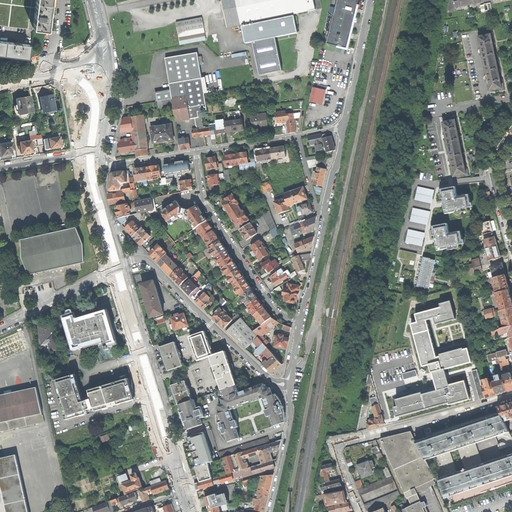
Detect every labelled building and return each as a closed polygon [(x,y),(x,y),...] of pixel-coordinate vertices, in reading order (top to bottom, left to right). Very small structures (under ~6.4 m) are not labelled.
[(0,0),(0,25),(33,30),(33,28),(36,0),(0,0)] [(36,0),(33,28),(48,29),(50,15),(51,0),(36,0)] [(221,0),(227,28),(242,25),(236,0),(221,0)] [(236,0),(242,25),(246,44),(253,42),(260,76),(283,71),(276,38),(298,33),(294,14),(316,10),(313,0),(236,0)] [(338,0),(327,43),(347,48),(353,22),(358,0),(338,0)] [(481,3),(483,2),(482,0),(455,0),(456,4),(453,4),(454,8),(457,8),(457,7),(481,2),(481,3)] [(178,29),(179,38),(187,36),(186,31),(204,28),(202,18),(176,22),(177,24),(178,29)] [(206,40),(204,28),(186,31),(187,36),(179,38),(180,45),(202,41),(206,40)] [(490,35),(479,37),(481,50),(487,77),(490,90),(501,88),(502,90),(505,90),(504,83),(501,83),(492,40),(494,39),(493,32),(490,33),(490,35)] [(17,57),(29,58),(31,45),(7,42),(5,56),(17,57)] [(173,102),(176,120),(195,117),(202,116),(207,115),(197,53),(166,58),(171,87),(171,91),(173,99),(163,101),(164,104),(173,102)] [(313,87),(310,101),(323,104),(326,90),(313,87)] [(158,101),(163,101),(173,99),(171,91),(157,93),(158,101)] [(48,111),(55,110),(52,95),(46,97),(41,98),(42,103),(41,103),(42,108),(43,108),(43,112),(48,111)] [(28,113),(33,112),(30,97),(22,99),(16,100),(17,105),(14,106),(16,118),(24,116),(24,117),(29,116),(28,113)] [(237,131),(244,130),(243,119),(242,119),(239,120),(238,111),(228,112),(229,121),(225,122),(226,132),(237,131)] [(292,132),(296,132),(294,118),(300,117),(300,113),(294,114),(294,113),(286,114),(285,111),(276,112),(278,123),(287,121),(287,124),(288,128),(289,133),(292,132)] [(261,128),(268,127),(267,114),(251,116),(253,129),(261,128)] [(137,157),(148,156),(145,124),(144,119),(144,115),(124,118),(121,132),(133,129),(134,138),(128,139),(128,143),(119,144),(119,148),(120,153),(136,151),(137,157)] [(197,126),(203,125),(202,116),(195,117),(196,126),(197,126)] [(219,134),(226,132),(225,122),(224,120),(216,121),(216,123),(209,124),(210,128),(211,135),(211,137),(212,140),(216,140),(215,134),(219,134)] [(455,120),(443,122),(446,137),(452,163),(454,176),(465,174),(466,174),(465,169),(456,124),(455,120)] [(171,141),(174,141),(172,126),(167,127),(167,125),(161,126),(164,142),(171,141)] [(156,143),(164,142),(161,126),(156,127),(156,128),(152,129),(154,144),(156,143)] [(201,137),(211,135),(210,128),(199,129),(197,129),(192,130),(194,138),(197,137),(199,137),(200,137),(201,137)] [(321,143),(323,142),(321,133),(309,136),(311,144),(311,145),(316,143),(321,143)] [(37,138),(38,146),(44,145),(45,150),(52,148),(61,147),(60,144),(64,143),(63,136),(43,140),(43,138),(37,139),(37,138)] [(311,144),(309,136),(302,137),(304,145),(311,144)] [(332,136),(327,137),(323,138),(327,152),(336,150),(334,143),(332,136)] [(20,149),(21,154),(27,153),(32,152),(32,147),(38,146),(37,138),(30,140),(30,141),(19,143),(20,146),(18,146),(19,149),(20,149)] [(187,149),(190,149),(189,138),(179,140),(180,150),(187,149)] [(4,157),(6,156),(12,155),(11,150),(13,150),(12,143),(7,143),(7,142),(0,143),(0,151),(1,157),(4,157)] [(273,159),(286,156),(285,146),(278,147),(271,148),(273,159)] [(258,161),(273,159),(271,148),(263,150),(257,151),(258,161)] [(238,154),(240,164),(247,163),(247,164),(249,164),(249,163),(247,152),(242,153),(238,154)] [(226,166),(240,164),(238,154),(231,155),(224,156),(226,166)] [(216,169),(218,169),(216,157),(211,158),(206,159),(208,169),(216,168),(216,169)] [(318,167),(325,169),(328,157),(320,159),(318,167)] [(310,168),(316,166),(315,159),(308,160),(310,168)] [(166,175),(190,172),(190,169),(189,169),(189,168),(188,168),(189,168),(189,167),(189,166),(189,165),(188,165),(187,161),(180,162),(180,163),(179,163),(175,164),(175,163),(169,164),(169,165),(168,165),(164,165),(166,175)] [(153,167),(146,168),(148,179),(154,178),(154,179),(159,179),(159,177),(162,177),(160,166),(153,167)] [(327,169),(325,169),(318,167),(317,172),(315,181),(314,184),(323,186),(325,178),(327,169)] [(141,168),(135,169),(137,182),(139,182),(139,180),(148,179),(146,168),(141,168)] [(116,190),(121,190),(122,184),(124,182),(127,182),(126,171),(114,172),(112,175),(111,182),(109,191),(112,191),(116,190)] [(219,174),(209,176),(210,180),(211,186),(220,184),(219,174)] [(192,179),(181,181),(181,183),(179,183),(180,184),(181,184),(182,191),(193,190),(193,185),(192,179)] [(272,184),(261,187),(263,193),(273,190),(272,184)] [(286,198),(305,191),(304,186),(300,188),(284,193),(286,198)] [(419,186),(416,199),(432,202),(435,190),(419,186)] [(444,203),(445,213),(457,211),(457,212),(470,210),(470,209),(472,209),(472,207),(474,206),(473,202),(471,203),(470,194),(459,196),(457,186),(441,189),(443,198),(444,198),(445,201),(443,202),(444,203)] [(126,201),(125,193),(124,191),(112,194),(109,194),(109,199),(110,204),(126,201)] [(278,201),(281,209),(289,206),(308,199),(307,195),(305,191),(286,198),(278,201)] [(483,200),(491,198),(490,192),(481,194),(483,200)] [(240,207),(238,204),(236,201),(237,200),(234,196),(231,195),(228,197),(228,199),(223,203),(226,207),(225,207),(225,208),(225,209),(226,210),(227,210),(230,214),(240,207)] [(152,198),(145,200),(146,204),(140,206),(142,212),(154,209),(153,203),(152,198)] [(281,209),(278,201),(275,202),(279,214),(283,213),(281,209)] [(204,214),(199,207),(196,209),(194,209),(192,209),(190,209),(187,209),(184,208),(182,207),(179,206),(175,202),(174,203),(172,205),(172,206),(171,205),(162,211),(169,222),(172,220),(173,221),(179,218),(190,220),(193,226),(195,225),(197,228),(197,227),(208,221),(205,216),(203,215),(204,214)] [(118,212),(119,218),(126,216),(131,215),(130,211),(131,210),(130,206),(129,206),(128,203),(116,206),(118,212)] [(312,207),(310,203),(304,205),(301,206),(303,214),(313,211),(312,207)] [(248,218),(246,214),(244,214),(242,211),(240,207),(230,214),(233,218),(233,219),(232,220),(233,221),(234,221),(235,221),(238,226),(243,222),(244,223),(248,220),(248,218)] [(414,208),(411,221),(427,224),(430,212),(414,208)] [(268,226),(271,230),(277,227),(270,210),(263,214),(268,226)] [(305,222),(308,230),(308,233),(311,231),(315,232),(317,217),(311,220),(307,221),(305,222)] [(130,232),(134,236),(141,229),(134,221),(126,228),(130,232)] [(211,225),(208,221),(197,227),(200,231),(198,232),(200,235),(202,234),(204,237),(214,230),(211,225)] [(479,223),(482,235),(493,232),(490,221),(479,223)] [(297,234),(303,232),(308,230),(305,222),(301,223),(294,226),(297,234)] [(258,233),(251,223),(240,229),(244,234),(243,236),(244,237),(244,238),(246,238),(247,240),(258,233)] [(436,240),(438,250),(449,248),(449,249),(462,247),(462,246),(464,246),(464,244),(466,243),(465,239),(464,240),(462,231),(451,233),(449,223),(433,226),(435,235),(436,235),(437,238),(436,239),(436,240)] [(138,240),(142,245),(146,241),(148,239),(151,236),(143,227),(141,229),(134,236),(138,240)] [(275,238),(280,235),(277,227),(271,230),(270,231),(275,238)] [(35,278),(36,280),(52,276),(53,277),(65,275),(65,273),(82,270),(81,263),(84,262),(83,245),(77,228),(22,240),(23,258),(30,274),(33,273),(34,275),(35,278)] [(409,229),(407,241),(423,245),(425,232),(409,229)] [(217,235),(214,230),(204,237),(210,247),(220,240),(217,235)] [(299,252),(313,247),(314,242),(315,237),(295,244),(299,252)] [(484,240),(487,248),(497,245),(496,240),(495,237),(484,240)] [(224,245),(220,240),(210,247),(213,251),(211,252),(213,256),(215,255),(216,256),(227,250),(224,245)] [(270,253),(261,240),(251,246),(254,250),(252,252),(253,253),(255,256),(257,255),(260,260),(270,253)] [(154,257),(158,262),(166,254),(168,253),(159,245),(156,247),(154,250),(150,253),(154,257)] [(489,260),(501,257),(499,251),(497,245),(487,248),(486,249),(489,260)] [(230,254),(227,250),(216,256),(218,259),(216,259),(219,263),(220,263),(222,266),(233,259),(230,254)] [(401,250),(400,257),(416,260),(417,253),(401,250)] [(165,269),(171,275),(179,268),(166,254),(158,262),(165,269)] [(293,258),(298,272),(301,271),(305,269),(302,261),(300,255),(293,258)] [(419,279),(418,286),(426,287),(426,286),(429,287),(435,260),(431,259),(431,258),(424,256),(423,262),(422,267),(420,275),(419,279)] [(469,269),(482,266),(479,258),(472,260),(473,263),(468,265),(469,269)] [(236,264),(233,259),(222,266),(224,269),(223,270),(226,274),(227,273),(228,275),(239,268),(236,264)] [(276,260),(274,262),(272,262),(271,260),(270,259),(263,264),(265,266),(266,269),(266,268),(267,268),(270,271),(270,272),(280,265),(276,260)] [(491,266),(492,273),(494,278),(506,275),(504,268),(502,263),(491,266)] [(483,270),(482,266),(469,269),(468,269),(469,275),(476,273),(475,272),(483,270)] [(176,280),(181,285),(189,277),(182,270),(183,269),(182,268),(181,269),(179,268),(171,275),(176,280)] [(242,273),(239,268),(228,275),(230,278),(229,279),(230,281),(231,280),(235,285),(245,278),(242,273)] [(282,269),(273,275),(275,279),(273,280),(274,281),(277,285),(289,277),(287,275),(291,273),(288,270),(284,273),(282,269)] [(493,278),(497,293),(510,289),(507,282),(506,275),(494,278),(493,278)] [(248,283),(245,278),(235,285),(237,289),(236,289),(239,293),(240,293),(241,295),(252,288),(248,283)] [(186,291),(190,295),(198,287),(190,279),(182,287),(186,291)] [(152,317),(163,313),(155,284),(154,281),(142,284),(144,289),(143,290),(145,294),(146,300),(150,312),(152,317)] [(287,289),(285,288),(284,294),(286,295),(285,300),(289,301),(297,302),(301,286),(288,283),(287,289)] [(200,289),(198,287),(190,295),(192,296),(200,289)] [(255,293),(252,288),(241,295),(243,297),(242,298),(244,302),(245,301),(248,305),(258,298),(255,293)] [(500,305),(501,306),(502,310),(511,307),(511,298),(511,297),(510,289),(497,293),(498,296),(498,298),(497,299),(499,305),(500,305)] [(204,309),(211,302),(209,300),(204,294),(201,296),(196,301),(200,305),(204,309)] [(11,304),(20,302),(18,295),(13,296),(10,297),(11,304)] [(251,311),(250,311),(251,313),(253,313),(254,315),(255,315),(265,307),(262,303),(258,298),(248,305),(249,307),(251,311)] [(414,334),(430,331),(427,319),(435,317),(437,323),(455,317),(450,300),(440,303),(441,307),(416,314),(418,321),(411,324),(414,334)] [(221,307),(216,312),(217,314),(215,316),(214,318),(218,322),(224,328),(233,319),(221,307)] [(268,312),(265,307),(255,315),(263,324),(273,317),(268,312)] [(501,316),(503,322),(505,322),(506,327),(511,325),(511,307),(502,310),(503,316),(501,316)] [(373,308),(370,323),(377,324),(380,309),(373,308)] [(64,315),(74,350),(90,346),(92,352),(94,352),(98,364),(120,357),(116,345),(118,345),(113,330),(115,329),(114,326),(113,324),(112,325),(108,310),(78,318),(78,317),(77,318),(75,312),(64,315)] [(234,318),(237,322),(242,317),(238,313),(234,318)] [(175,330),(188,325),(187,321),(184,314),(179,316),(178,314),(175,315),(176,317),(171,318),(173,323),(170,325),(172,330),(175,329),(175,330)] [(239,342),(252,329),(242,317),(237,322),(227,331),(239,342)] [(258,336),(279,321),(273,317),(263,324),(254,331),(258,336)] [(282,324),(279,321),(258,336),(259,337),(260,338),(263,336),(264,337),(282,324)] [(45,352),(56,350),(53,335),(51,335),(48,323),(42,325),(38,325),(43,347),(44,347),(45,352)] [(505,328),(499,329),(500,333),(501,335),(509,332),(511,338),(511,337),(511,325),(506,327),(505,328)] [(254,331),(252,329),(239,342),(247,349),(249,346),(254,341),(259,337),(258,336),(254,331)] [(22,330),(0,339),(0,360),(30,348),(22,330)] [(190,336),(199,360),(210,356),(213,355),(211,349),(213,349),(211,344),(210,345),(209,343),(209,342),(210,341),(208,336),(207,337),(205,331),(190,336)] [(436,356),(430,331),(414,334),(423,366),(429,365),(437,363),(442,362),(440,355),(436,356)] [(286,336),(278,334),(278,336),(276,335),(275,335),(274,341),(276,341),(275,346),(287,349),(288,344),(289,338),(286,338),(286,336)] [(269,342),(264,337),(263,336),(260,338),(266,345),(269,342)] [(259,347),(263,351),(264,351),(268,347),(266,345),(260,338),(259,337),(254,341),(259,347)] [(162,351),(168,371),(183,365),(180,358),(182,357),(179,349),(178,350),(175,342),(160,347),(162,351)] [(264,351),(272,359),(276,355),(268,347),(264,351)] [(445,368),(471,360),(468,348),(463,350),(463,348),(441,354),(441,355),(440,355),(442,362),(444,368),(445,368)] [(210,356),(222,390),(224,389),(237,384),(232,371),(235,371),(234,367),(232,363),(230,364),(225,351),(213,355),(210,356)] [(271,360),(272,359),(264,351),(263,351),(263,352),(265,353),(266,355),(270,359),(271,360)] [(505,367),(510,365),(508,359),(507,359),(506,356),(508,355),(507,351),(497,354),(497,355),(499,360),(501,368),(505,367)] [(62,355),(60,365),(67,367),(69,361),(66,360),(67,356),(62,355)] [(283,364),(276,355),(272,359),(271,360),(269,361),(264,365),(272,373),(278,368),(283,364)] [(444,368),(442,362),(437,363),(429,365),(431,373),(433,372),(438,390),(424,394),(423,393),(398,399),(400,406),(396,407),(398,416),(469,398),(467,390),(465,382),(449,386),(446,374),(445,368),(444,368)] [(8,371),(10,377),(22,373),(20,367),(8,371)] [(480,399),(486,398),(482,386),(481,381),(478,369),(472,371),(480,399)] [(402,374),(404,379),(418,376),(416,370),(402,374)] [(503,376),(504,380),(507,391),(511,389),(511,377),(510,372),(506,374),(507,375),(503,376)] [(55,380),(66,420),(80,416),(90,413),(89,409),(94,408),(95,411),(135,399),(132,389),(128,378),(89,390),(91,399),(84,401),(76,374),(55,380)] [(493,382),(496,394),(501,393),(507,391),(504,380),(501,381),(499,374),(495,376),(496,380),(493,382)] [(483,380),(484,381),(485,385),(482,386),(486,398),(492,396),(496,394),(493,382),(490,383),(488,378),(483,380)] [(178,404),(179,405),(180,404),(192,400),(186,381),(172,385),(172,386),(171,386),(173,391),(177,404),(178,404)] [(262,399),(265,398),(273,395),(270,387),(266,389),(265,384),(240,392),(237,384),(224,389),(226,397),(221,398),(223,403),(219,405),(221,412),(218,413),(218,414),(218,418),(218,420),(219,423),(218,423),(218,424),(220,423),(221,427),(220,427),(219,428),(219,429),(219,430),(220,430),(221,430),(222,430),(223,433),(222,434),(222,435),(223,436),(225,438),(228,442),(240,438),(235,423),(230,409),(234,408),(233,408),(234,408),(238,407),(243,405),(243,404),(251,401),(251,402),(257,400),(259,399),(261,398),(262,399)] [(0,431),(45,422),(37,387),(0,395),(0,431)] [(276,394),(273,395),(265,398),(268,409),(266,410),(268,416),(270,416),(274,426),(286,422),(286,421),(286,418),(286,415),(285,413),(285,412),(284,412),(282,409),(283,408),(284,408),(284,406),(283,406),(282,405),(281,405),(280,402),(282,402),(281,401),(280,399),(278,397),(277,394),(276,394)] [(373,406),(379,404),(377,396),(375,396),(376,397),(370,398),(373,406)] [(186,422),(188,429),(203,424),(201,417),(205,415),(201,405),(197,406),(195,399),(192,400),(180,404),(182,411),(181,412),(181,414),(184,423),(186,422)] [(511,403),(505,405),(497,407),(500,413),(504,421),(511,418),(511,403)] [(375,414),(382,412),(379,404),(373,406),(375,414)] [(385,424),(382,412),(375,414),(376,418),(378,425),(385,424)] [(459,449),(476,443),(510,432),(504,421),(500,413),(490,416),(449,430),(429,437),(416,441),(427,460),(434,457),(450,452),(459,449)] [(378,425),(376,418),(371,419),(371,420),(369,420),(370,422),(367,423),(369,429),(374,428),(379,426),(378,425)] [(429,481),(434,479),(436,478),(419,447),(411,431),(380,439),(405,493),(413,489),(415,488),(420,486),(426,484),(425,483),(429,481)] [(192,451),(209,446),(207,441),(204,432),(187,437),(189,443),(192,451)] [(109,434),(101,436),(103,443),(111,440),(109,434)] [(268,437),(219,452),(221,459),(223,458),(233,455),(244,452),(258,447),(270,443),(268,437)] [(209,440),(207,441),(209,446),(213,461),(215,460),(209,440)] [(279,449),(277,442),(268,444),(270,452),(279,449)] [(483,464),(476,443),(459,449),(466,469),(483,464)] [(270,452),(268,444),(258,447),(260,454),(263,463),(273,460),(271,456),(270,452)] [(213,461),(209,446),(192,451),(197,466),(196,466),(196,467),(199,474),(205,472),(211,470),(208,462),(213,461)] [(372,448),(375,455),(381,453),(378,446),(372,448)] [(260,454),(258,447),(244,452),(246,458),(260,454)] [(246,458),(244,452),(233,455),(238,471),(249,467),(246,458)] [(458,472),(450,452),(434,457),(440,478),(458,472)] [(511,454),(483,464),(466,469),(458,472),(440,478),(439,478),(446,498),(454,495),(477,488),(493,482),(511,476),(511,475),(511,454)] [(0,458),(0,482),(6,511),(29,511),(16,455),(8,457),(4,457),(0,458)] [(238,471),(233,455),(223,458),(228,474),(234,472),(238,471)] [(263,463),(261,464),(264,471),(275,467),(274,464),(273,460),(263,463)] [(371,469),(368,462),(359,465),(361,470),(363,476),(373,472),(371,469)] [(236,479),(264,471),(261,464),(249,467),(238,471),(234,472),(236,479)] [(323,466),(322,473),(328,472),(330,471),(334,470),(333,467),(332,464),(323,466)] [(199,474),(196,467),(190,468),(193,476),(199,474)] [(207,479),(205,472),(199,474),(200,478),(201,481),(207,479)] [(329,477),(328,472),(322,473),(321,473),(324,483),(330,481),(329,477)] [(123,484),(126,494),(143,487),(141,482),(139,478),(138,478),(136,473),(131,475),(133,480),(123,484)] [(232,473),(220,477),(221,481),(222,483),(229,481),(234,479),(232,473)] [(274,474),(264,475),(260,492),(269,495),(272,484),(274,474)] [(358,490),(361,496),(394,482),(392,476),(387,478),(385,478),(364,487),(358,490)] [(149,480),(151,485),(161,481),(159,477),(149,480)] [(196,490),(214,485),(214,483),(213,479),(198,483),(198,482),(194,483),(195,487),(196,490)] [(340,480),(326,483),(328,489),(329,489),(341,486),(341,482),(340,480)] [(355,483),(358,490),(364,487),(361,480),(355,483)] [(163,491),(169,489),(166,481),(151,487),(151,486),(145,488),(138,491),(142,502),(150,499),(148,493),(153,491),(154,494),(163,491)] [(421,490),(431,486),(429,481),(425,483),(426,484),(420,486),(421,490)] [(418,493),(417,492),(415,488),(413,489),(405,493),(408,499),(409,498),(418,494),(417,493),(418,493)] [(326,506),(329,506),(332,505),(336,504),(340,504),(347,502),(345,496),(345,493),(344,490),(330,493),(324,494),(326,506)] [(367,511),(376,511),(383,509),(382,505),(401,497),(399,491),(365,505),(367,511)] [(132,502),(138,500),(135,492),(120,498),(123,505),(132,502)] [(260,492),(258,500),(257,504),(256,507),(266,509),(268,502),(269,495),(260,492)] [(214,504),(228,500),(226,493),(217,496),(217,494),(211,495),(205,497),(206,500),(207,502),(210,503),(211,503),(213,503),(214,504)] [(422,503),(418,494),(409,498),(412,505),(403,509),(403,511),(428,511),(426,507),(427,506),(425,502),(422,503)] [(115,511),(112,505),(111,501),(107,502),(93,508),(93,507),(89,508),(90,511),(106,511),(110,511),(115,511)] [(229,504),(227,504),(229,509),(229,511),(238,511),(236,502),(229,504)] [(349,503),(340,504),(341,511),(350,510),(350,506),(349,503)]
